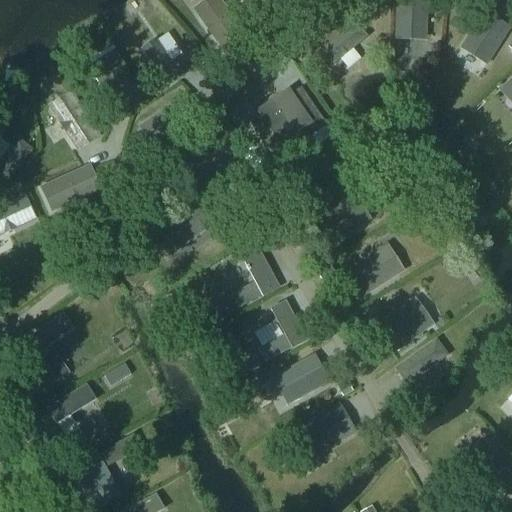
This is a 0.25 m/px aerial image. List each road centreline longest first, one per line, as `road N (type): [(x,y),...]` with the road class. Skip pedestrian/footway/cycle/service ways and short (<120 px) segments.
road 1 (unclassified): [(219,108),(441,511)]
road 2 (unclassified): [(219,108),(192,163),(115,241),(0,332)]
road 3 (unclassified): [(0,357),(75,511)]
road 4 (unclassified): [(337,0),(234,78),(219,108)]
